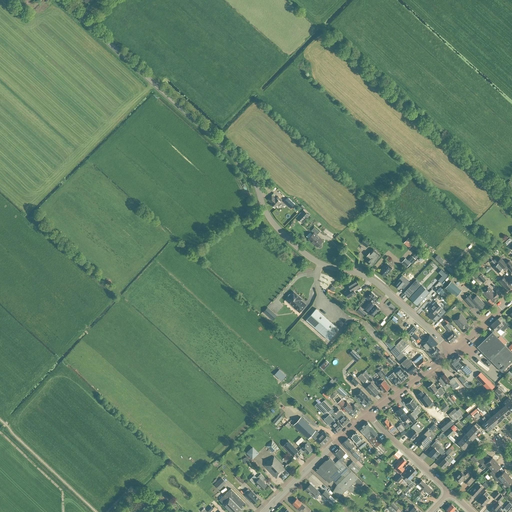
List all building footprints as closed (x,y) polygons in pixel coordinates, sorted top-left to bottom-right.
[(276,199),(272,195),(268,199),(272,203),(271,204),(275,208),(280,202),(282,200),(279,197),(277,199),(276,198),(276,199)] [(288,196),(284,201),(291,208),(296,203),(288,196)] [(309,215),(303,210),(301,212),(296,217),(302,223),(309,215)] [(322,240),(317,235),(319,232),(314,227),(311,230),(314,233),(308,239),(317,247),(317,246),(319,248),(320,248),(321,247),(322,247),(322,246),(322,244),(320,243),(323,240),(322,240)] [(408,238),(403,243),(409,249),(414,243),(408,238)] [(361,243),(366,247),(370,243),(364,239),(361,243)] [(381,255),(373,249),(370,253),(370,252),(366,256),(369,259),(367,261),(369,262),(368,263),(369,263),(369,264),(370,266),(371,265),(372,266),(377,260),(381,255)] [(415,259),(421,253),(418,251),(412,256),(415,259)] [(407,268),(411,263),(405,258),(401,263),(407,268)] [(498,264),(503,269),(507,265),(508,267),(508,268),(511,272),(511,264),(509,261),(506,264),(500,258),(496,262),(498,264)] [(387,274),(388,273),(389,274),(391,271),(390,271),(392,268),(387,263),(382,268),(379,272),(384,277),(387,274)] [(460,266),(457,263),(451,268),(450,267),(447,269),(452,274),(460,266)] [(498,273),(503,269),(498,264),(493,268),(498,273)] [(442,276),(438,280),(442,283),(448,276),(445,273),(442,276)] [(483,283),(486,280),(481,274),(477,277),(483,283)] [(396,284),(395,285),(399,289),(401,287),(404,289),(410,282),(402,275),(399,278),(395,283),(396,284)] [(508,290),(511,287),(511,286),(508,282),(510,281),(505,275),(498,281),(507,290),(507,289),(508,290)] [(409,297),(417,304),(429,292),(416,280),(405,291),(411,296),(409,297)] [(345,292),(348,297),(356,293),(354,290),(360,287),(356,281),(348,286),(350,289),(345,292)] [(451,281),(445,288),(455,297),(461,291),(451,281)] [(494,292),(489,286),(482,292),(489,299),(489,298),(493,302),(498,298),(497,297),(500,295),(496,291),(494,292)] [(299,313),(307,305),(301,300),(302,299),(293,291),(290,294),(289,294),(288,295),(288,297),(285,300),(293,307),(299,313)] [(373,316),(379,308),(372,302),(377,297),(371,292),(366,298),(369,301),(364,307),(368,311),(368,312),(373,316)] [(474,298),(470,294),(464,299),(472,308),(475,305),(479,310),(485,304),(476,295),(474,298)] [(432,312),(428,315),(434,321),(440,315),(438,314),(441,310),(439,308),(440,306),(436,302),(429,309),(432,312)] [(357,310),(363,315),(366,312),(360,307),(357,310)] [(329,340),(339,329),(316,308),(306,320),(329,340)] [(272,311),(268,316),(273,320),(277,316),(272,311)] [(466,329),(470,326),(466,322),(467,321),(461,313),(453,320),(462,329),(464,327),(466,329)] [(503,321),(501,322),(498,319),(491,325),(495,330),(492,332),(477,347),(504,374),(511,366),(511,352),(504,344),(506,342),(500,336),(501,335),(499,334),(502,330),(503,331),(509,326),(503,321)] [(449,332),(452,328),(447,323),(444,326),(449,332)] [(414,326),(407,333),(410,335),(411,336),(410,338),(413,340),(414,339),(416,340),(419,337),(414,333),(418,329),(414,326)] [(458,336),(453,331),(452,332),(451,331),(444,337),(450,344),(458,336)] [(421,343),(419,345),(423,349),(425,347),(429,351),(428,352),(432,356),(440,350),(436,346),(438,343),(430,334),(421,342),(421,343)] [(395,345),(386,336),(381,340),(410,374),(417,368),(410,360),(402,352),(395,345)] [(395,345),(402,352),(409,345),(402,338),(395,345)] [(359,357),(352,350),(348,354),(355,361),(359,357)] [(390,356),(384,351),(383,352),(388,357),(387,358),(392,364),(395,361),(390,356)] [(419,368),(426,361),(421,355),(413,362),(419,368)] [(458,355),(449,363),(457,372),(461,368),(468,376),(472,371),(466,365),(466,366),(461,361),(463,359),(458,355)] [(397,377),(401,381),(408,375),(404,370),(403,370),(401,368),(395,372),(398,376),(397,377)] [(282,380),(286,375),(279,369),(275,374),(282,380)] [(397,377),(398,376),(395,372),(395,373),(394,372),(388,376),(396,386),(401,381),(397,377)] [(367,379),(362,374),(361,373),(358,377),(363,382),(367,379)] [(495,388),(481,373),(476,379),(489,393),(495,388)] [(441,377),(440,377),(441,378),(438,380),(443,386),(445,384),(448,387),(451,384),(455,389),(459,385),(453,377),(450,380),(445,374),(443,375),(442,375),(440,376),(441,377)] [(355,387),(359,382),(353,376),(348,380),(355,387)] [(384,392),(390,388),(384,380),(385,380),(382,376),(376,381),(384,392)] [(434,393),(438,397),(445,392),(441,387),(437,389),(432,383),(428,387),(433,394),(434,393)] [(371,385),(370,384),(367,387),(369,389),(368,390),(374,396),(379,392),(373,386),(372,385),(371,385)] [(340,386),(337,389),(345,396),(347,393),(340,386)] [(370,399),(367,396),(361,389),(355,395),(355,396),(355,397),(355,398),(356,399),(357,399),(358,398),(362,402),(364,399),(367,402),(370,399)] [(486,394),(482,390),(476,396),(480,400),(486,394)] [(422,392),(417,395),(420,399),(419,399),(425,406),(429,404),(431,406),(434,404),(426,394),(424,395),(422,392)] [(511,400),(509,397),(503,402),(511,412),(511,410),(511,400)] [(331,413),(334,411),(332,409),(334,408),(325,399),(324,400),(320,404),(321,404),(325,408),(329,413),(330,412),(331,413)] [(342,399),(337,403),(341,407),(341,406),(348,413),(349,412),(353,417),(360,410),(354,404),(352,406),(347,401),(345,403),(342,399)] [(412,399),(406,404),(411,410),(413,409),(414,411),(411,413),(415,419),(418,417),(416,415),(420,411),(418,408),(417,408),(416,406),(418,405),(416,402),(415,403),(412,399)] [(506,416),(511,412),(503,402),(501,404),(503,407),(501,409),(506,416)] [(444,412),(449,408),(449,407),(445,403),(440,407),(444,412)] [(334,411),(331,413),(343,426),(350,420),(345,415),(341,410),(340,410),(337,407),(334,411)] [(401,408),(396,412),(403,422),(409,417),(402,409),(401,408)] [(506,416),(501,409),(498,411),(496,408),(494,410),(502,419),(506,416)] [(497,423),(502,419),(494,410),(492,412),(494,414),(492,416),(497,423)] [(335,422),(334,421),(335,421),(329,414),(324,419),(330,426),(332,424),(333,425),(331,426),(337,432),(343,427),(337,421),(335,422)] [(497,423),(492,416),(489,419),(487,416),(485,418),(493,427),(497,423)] [(301,417),(293,425),(308,439),(314,432),(307,425),(308,424),(301,417)] [(444,431),(454,423),(449,418),(439,426),(444,431)] [(488,431),(493,427),(485,418),(483,419),(485,422),(483,424),(488,431)] [(390,422),(387,419),(382,422),(388,430),(388,429),(391,432),(395,429),(390,422)] [(423,427),(417,421),(415,424),(415,423),(411,427),(414,430),(408,436),(412,439),(418,433),(423,427)] [(377,434),(371,427),(371,426),(367,422),(359,429),(363,433),(367,437),(375,447),(379,451),(376,454),(377,455),(379,456),(380,455),(381,456),(386,451),(379,444),(382,442),(376,435),(377,434)] [(401,422),(399,424),(400,425),(396,427),(400,432),(406,427),(401,422)] [(467,427),(476,435),(480,431),(476,427),(478,425),(476,423),(474,425),(471,427),(469,425),(467,427)] [(449,437),(457,428),(454,424),(445,433),(449,437)] [(472,440),(476,435),(467,427),(465,429),(468,431),(466,434),(472,440)] [(422,442),(419,446),(423,449),(426,446),(429,444),(428,443),(431,440),(428,437),(431,433),(428,430),(421,436),(424,439),(422,440),(421,442),(422,442)] [(322,446),(330,437),(324,431),(316,440),(322,446)] [(358,446),(364,441),(362,438),(362,439),(356,432),(350,437),(358,446)] [(468,444),(472,440),(466,434),(463,436),(461,434),(459,436),(468,444)] [(464,449),(468,444),(459,436),(457,438),(460,440),(458,443),(464,449)] [(353,450),(351,448),(354,446),(348,438),(342,443),(350,452),(355,457),(357,459),(360,457),(358,454),(353,450)] [(277,450),(279,448),(278,447),(272,440),(266,446),(272,452),(276,449),(277,450)] [(293,456),(298,451),(288,440),(283,446),(293,456)] [(307,443),(304,440),(299,445),(301,448),(299,450),(302,453),(304,451),(307,454),(313,449),(307,442),(307,443)] [(436,441),(431,446),(434,448),(428,454),(430,456),(433,459),(439,452),(437,450),(441,446),(436,441)] [(247,450),(253,457),(259,452),(252,445),(247,450)] [(333,452),(340,459),(342,461),(345,459),(342,456),(345,453),(339,446),(333,452)] [(453,459),(453,458),(449,454),(452,450),(450,447),(445,453),(448,455),(444,458),(439,464),(443,468),(448,462),(449,463),(450,462),(453,459)] [(474,463),(481,457),(479,452),(475,454),(470,459),(474,463)] [(490,468),(496,462),(492,457),(490,459),(486,454),(478,461),(481,464),(485,468),(487,465),(490,468)] [(283,479),(289,474),(283,467),(284,467),(274,456),(264,465),(276,478),(279,475),(283,479)] [(342,461),(340,459),(336,464),(331,459),(331,460),(329,458),(321,466),(321,465),(319,468),(318,467),(313,471),(320,478),(322,475),(324,477),(326,478),(328,476),(337,484),(332,492),(338,498),(339,497),(343,502),(346,499),(341,494),(347,489),(349,490),(350,491),(351,491),(353,491),(354,490),(354,489),(354,487),(353,486),(352,485),(358,478),(351,471),(342,462),(342,461)] [(397,466),(394,469),(399,474),(404,469),(402,467),(404,465),(403,464),(406,461),(403,458),(400,461),(399,461),(395,465),(397,466)] [(356,473),(361,468),(353,461),(348,467),(351,470),(352,469),(356,473)] [(491,475),(493,477),(498,473),(500,471),(498,468),(501,466),(496,462),(490,468),(492,470),(489,473),(491,475)] [(405,489),(403,491),(407,494),(408,492),(414,485),(411,483),(412,482),(410,480),(417,472),(412,467),(405,475),(407,477),(404,479),(406,481),(410,484),(405,489)] [(502,473),(500,471),(498,473),(493,477),(497,481),(498,480),(500,483),(502,481),(509,475),(505,471),(502,473)] [(465,475),(461,472),(455,479),(461,484),(464,481),(469,486),(475,479),(471,476),(467,472),(465,475)] [(243,483),(245,481),(238,473),(236,476),(243,483)] [(265,478),(261,474),(257,477),(254,475),(249,479),(254,484),(255,483),(262,490),(267,485),(263,481),(265,478)] [(394,480),(397,483),(397,482),(402,477),(399,474),(399,475),(394,480)] [(511,478),(509,475),(502,481),(504,484),(502,487),(505,491),(510,487),(508,484),(511,480),(511,478)] [(220,489),(227,483),(221,477),(214,484),(220,489)] [(420,492),(427,485),(422,480),(418,484),(422,487),(419,490),(420,492)] [(480,490),(482,488),(477,483),(475,486),(476,487),(474,489),(473,488),(472,488),(470,491),(470,492),(471,493),(470,493),(474,497),(480,490)] [(313,496),(318,491),(310,484),(305,489),(313,496)] [(427,485),(420,492),(422,493),(425,490),(429,494),(432,489),(427,485)] [(230,511),(238,511),(242,509),(240,508),(245,503),(231,488),(219,500),(223,504),(230,511)] [(250,491),(248,489),(244,493),(246,495),(246,496),(254,504),(259,499),(251,491),(250,491)] [(326,500),(330,495),(325,490),(321,495),(326,500)] [(501,492),(499,490),(498,492),(497,491),(492,496),(495,499),(500,494),(499,493),(501,492)] [(484,505),(489,499),(487,497),(489,494),(486,491),(482,495),(484,496),(479,501),(484,505)] [(302,510),(305,507),(301,503),(297,499),(293,503),(297,507),(296,508),(299,511),(301,509),(302,510)] [(502,506),(498,502),(495,505),(490,511),(491,511),(499,511),(501,511),(499,509),(502,506)] [(390,506),(396,511),(398,508),(395,506),(392,503),(390,505),(390,506)]
